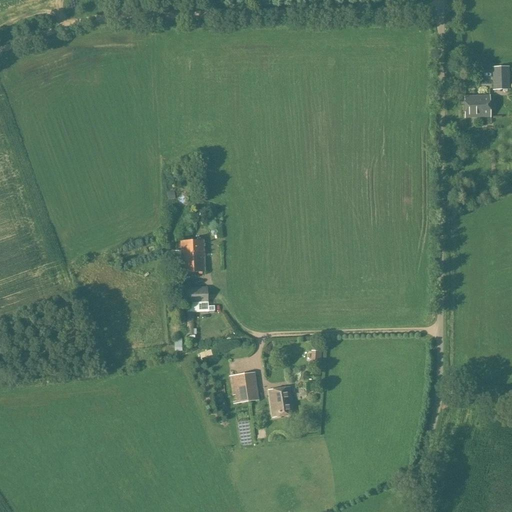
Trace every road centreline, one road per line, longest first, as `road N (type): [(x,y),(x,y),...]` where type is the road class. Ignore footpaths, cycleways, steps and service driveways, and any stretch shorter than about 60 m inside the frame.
road 1 (unclassified): [(411,511),(438,392),(441,10)]
road 2 (unclassified): [(441,10),(99,17),(0,51)]
